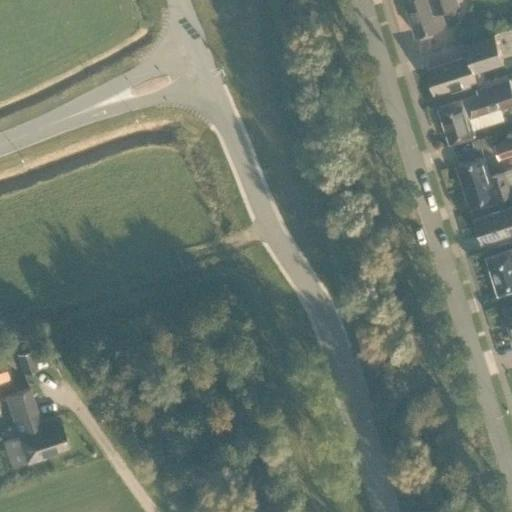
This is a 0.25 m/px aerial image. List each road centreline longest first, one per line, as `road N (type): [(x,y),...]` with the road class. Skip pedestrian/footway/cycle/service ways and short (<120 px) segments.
road 1 (unclassified): [(511,484),(360,0)]
road 2 (tertiary): [(387,511),(335,338),(268,226),(208,77)]
road 3 (tertiary): [(41,127),(208,77)]
road 4 (tertiary): [(195,47),(41,127)]
road 5 (residential): [(69,397),(152,511)]
